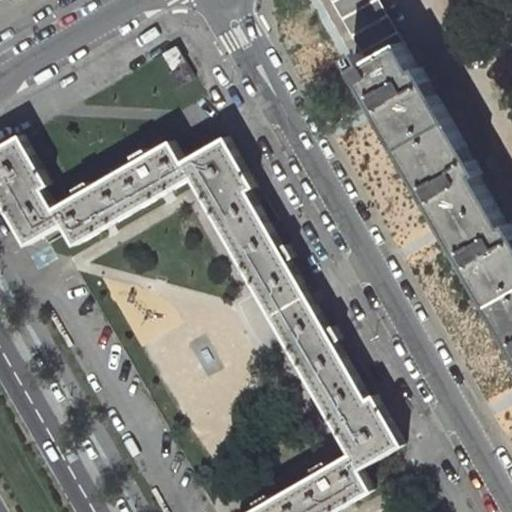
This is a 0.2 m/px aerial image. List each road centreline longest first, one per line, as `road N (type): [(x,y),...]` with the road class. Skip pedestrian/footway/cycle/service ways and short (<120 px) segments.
road 1 (unclassified): [(511,509),(240,36),(231,6)]
road 2 (secondary): [(94,511),(0,348)]
road 3 (unclassified): [(0,84),(140,0)]
